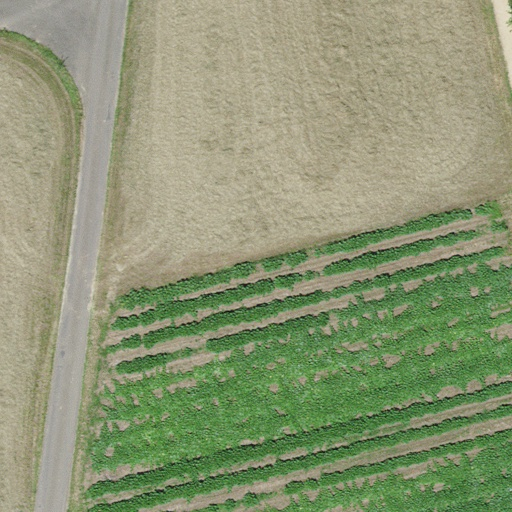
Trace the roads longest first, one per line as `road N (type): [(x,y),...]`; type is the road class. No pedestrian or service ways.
road 1 (residential): [(64,511),(120,20)]
road 2 (residential): [(120,20),(0,34)]
